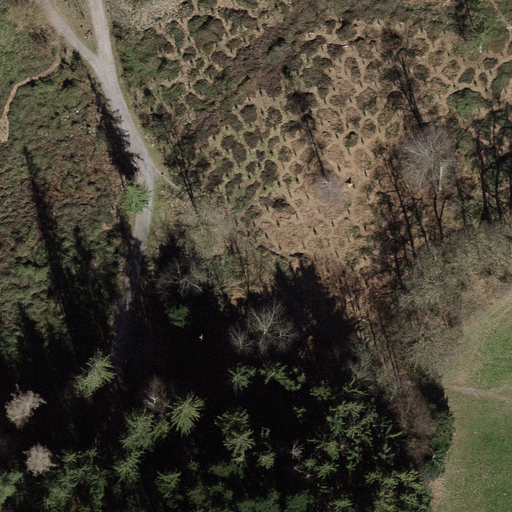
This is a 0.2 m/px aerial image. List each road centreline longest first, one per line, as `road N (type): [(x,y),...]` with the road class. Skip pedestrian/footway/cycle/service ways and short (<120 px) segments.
road 1 (track): [(150,170),(391,387),(511,408)]
road 2 (track): [(86,511),(150,170)]
